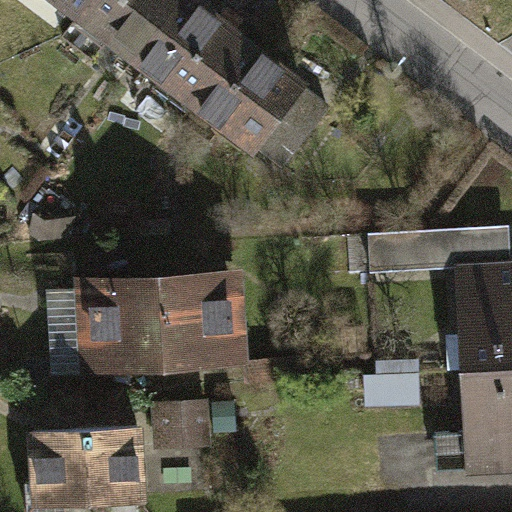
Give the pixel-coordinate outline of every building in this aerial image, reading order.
[(58,0),(80,17),(93,0),(58,0)] [(93,0),(80,17),(138,60),(183,0),(93,0)] [(183,0),(138,60),(194,103),(242,39),(189,0),(183,0)] [(194,103),(258,151),(269,135),(293,154),(321,118),(296,98),(305,87),(242,39),(194,103)] [(402,253),(372,253),(373,292),(402,291),(402,253)] [(511,262),(460,266),(466,370),(511,367),(511,262)] [(244,265),(73,273),(77,361),(247,353),(244,265)] [(45,355),(19,356),(20,385),(47,384),(45,355)] [(246,359),(247,380),(295,377),(294,356),(246,359)] [(440,437),(442,475),(511,471),(511,367),(466,370),(469,436),(440,437)] [(367,406),(422,403),(420,371),(365,374),(367,406)] [(211,403),(178,403),(179,453),(212,453),(211,403)] [(144,413),(28,420),(31,471),(10,472),(12,501),(33,500),(33,511),(67,511),(67,498),(149,493),(144,413)]
